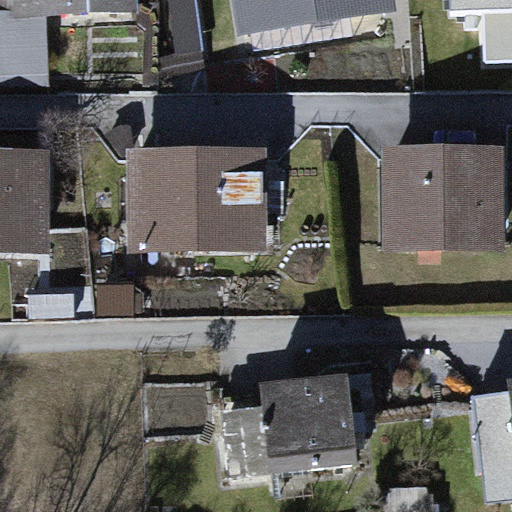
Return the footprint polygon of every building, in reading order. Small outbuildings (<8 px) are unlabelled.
[(138,0),(2,0),(2,12),(138,12),(138,0)] [(398,0),(236,0),(240,29),(399,7),(398,0)] [(511,0),(449,0),(450,15),(511,12),(511,0)] [(273,144),(129,153),(135,255),(279,246),(273,144)] [(507,150),(388,152),(389,246),(508,244),(507,150)] [(57,155),(0,154),(0,254),(56,255),(57,155)] [(360,373),(270,380),(276,467),(367,459),(360,373)]
